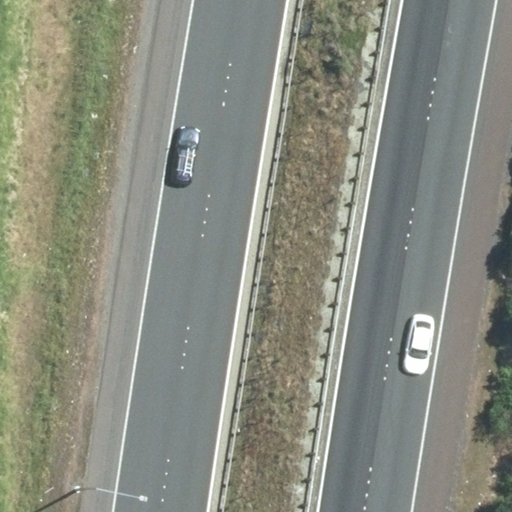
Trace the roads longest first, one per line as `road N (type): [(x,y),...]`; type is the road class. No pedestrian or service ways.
road 1 (motorway): [(449,0),(369,511)]
road 2 (motorway): [(165,511),(245,0)]
